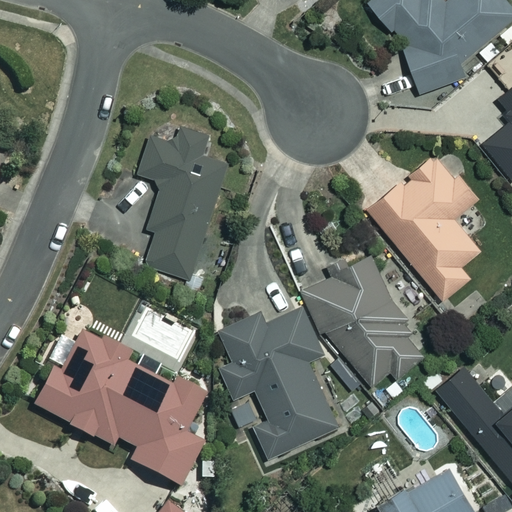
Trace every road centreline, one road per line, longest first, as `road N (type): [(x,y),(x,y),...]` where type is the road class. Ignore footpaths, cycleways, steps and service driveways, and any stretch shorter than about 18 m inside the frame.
road 1 (residential): [(0,319),(72,160),(116,0)]
road 2 (residential): [(318,118),(276,69),(250,53),(174,16),(116,0)]
